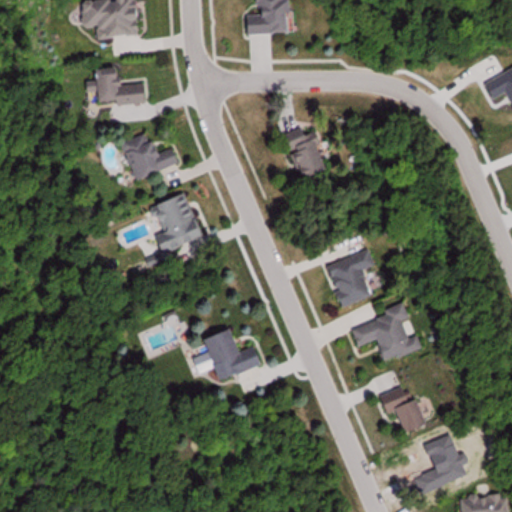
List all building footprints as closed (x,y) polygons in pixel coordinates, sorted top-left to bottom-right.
[(104,39),(148,37),(147,0),(91,0),(92,28),(103,28),(104,39)] [(298,35),(296,0),(263,0),(264,17),(251,17),(252,36),(298,35)] [(108,105),(156,101),(154,83),(132,85),(131,68),(105,70),(108,105)] [(338,170),(323,131),(314,135),(311,128),(295,134),(313,180),(338,170)] [(143,181),(187,163),(181,148),(169,153),(164,141),(156,144),(152,134),(128,144),(143,181)] [(165,254),(211,239),(197,195),(151,210),(165,254)] [(378,298),(369,272),(382,267),(376,251),(332,266),(347,309),(378,298)] [(358,326),(365,348),(386,341),(393,362),(430,351),(425,337),(415,340),(409,322),(416,319),(413,309),(358,326)] [(207,341),(212,358),(210,358),(216,383),(270,369),(264,346),(248,351),(243,332),(207,341)] [(384,398),(391,417),(403,413),(412,436),(434,428),(417,385),(384,398)] [(468,511),(511,511),(511,496),(468,499),(468,511)]
